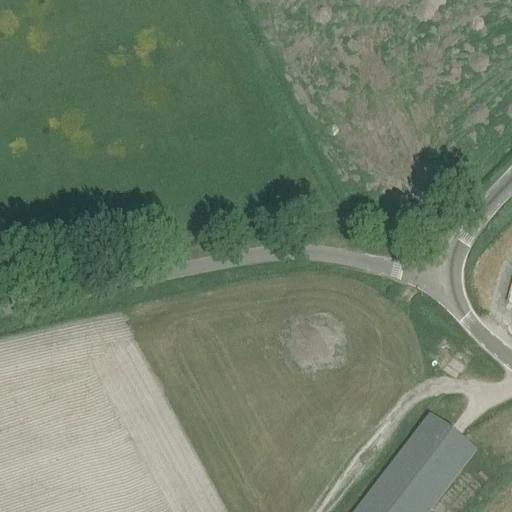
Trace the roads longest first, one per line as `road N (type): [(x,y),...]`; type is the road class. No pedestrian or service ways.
road 1 (unclassified): [(0,308),(259,253),(334,255),(430,281)]
road 2 (unclassified): [(430,281),(511,182)]
